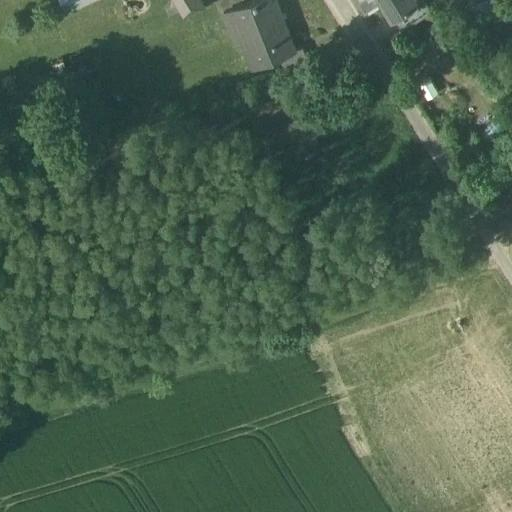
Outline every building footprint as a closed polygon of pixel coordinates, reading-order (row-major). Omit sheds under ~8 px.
[(276,0),(249,0),(233,7),(255,62),(279,53),(295,46),(294,45),(276,0)] [(363,0),(366,5),(373,0),(384,0),(393,14),(415,0),(363,0)] [(415,0),(393,14),(402,28),(432,8),(426,0),(415,0)] [(295,46),(279,53),(284,65),(307,55),(302,43),(294,45),(295,46)] [(307,55),(284,65),(289,78),(312,69),(307,55)]
